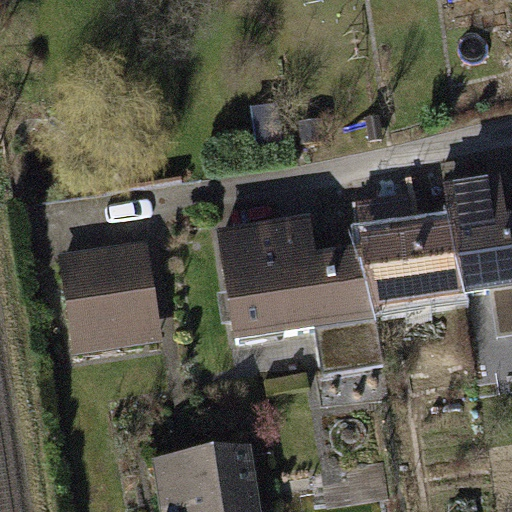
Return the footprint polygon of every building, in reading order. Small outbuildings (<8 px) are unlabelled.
[(441,188),(447,229),(458,299),(511,290),(511,218),(508,219),(502,179),(441,188)] [(352,207),(359,250),(368,313),(458,299),(447,229),(407,236),(401,199),(352,207)] [(304,221),(210,236),(227,346),(370,324),(368,313),(359,250),(310,258),(304,221)] [(152,348),(137,249),(52,262),(67,361),(152,348)] [(256,511),(248,452),(149,467),(155,511),(256,511)]
